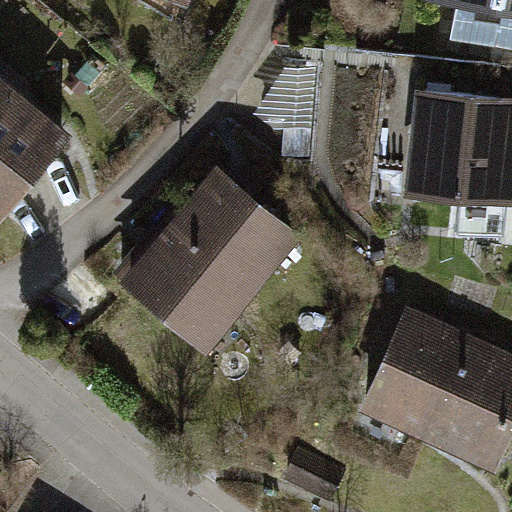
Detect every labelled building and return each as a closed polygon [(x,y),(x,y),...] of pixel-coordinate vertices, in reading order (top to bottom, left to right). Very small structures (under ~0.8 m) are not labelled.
[(201,0),(154,0),(195,17),(201,0)] [(511,29),(511,0),(426,0),(424,12),(511,29)] [(0,184),(48,126),(0,86),(0,184)] [(511,217),(511,110),(415,100),(403,206),(511,217)] [(309,247),(219,180),(175,237),(266,305),(309,247)] [(262,307),(171,239),(128,297),(218,365),(262,307)] [(505,488),(511,473),(511,368),(419,325),(371,426),(505,488)]
